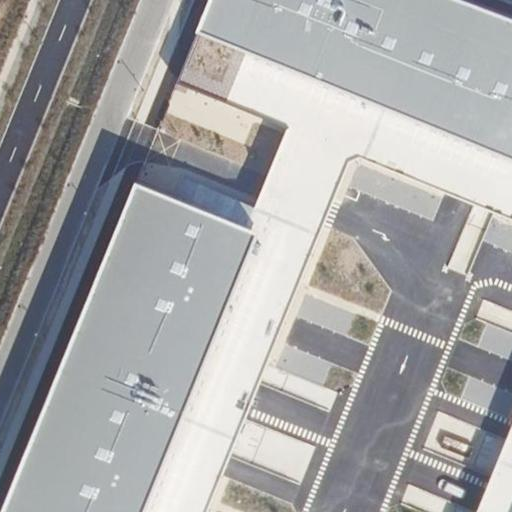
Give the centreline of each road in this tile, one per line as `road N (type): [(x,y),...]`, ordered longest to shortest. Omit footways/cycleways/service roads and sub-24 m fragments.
road 1 (unclassified): [(0,390),(157,0)]
road 2 (unclassified): [(77,0),(0,187)]
